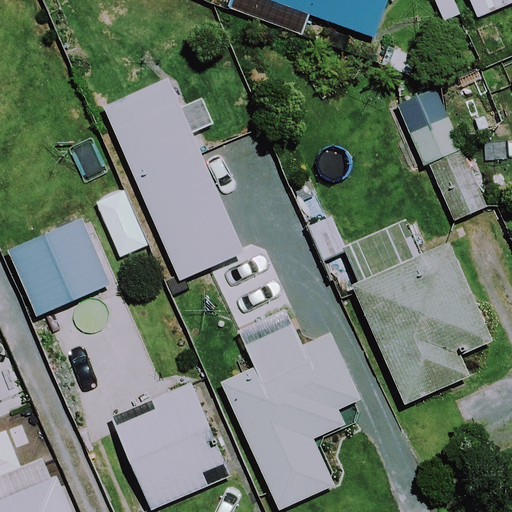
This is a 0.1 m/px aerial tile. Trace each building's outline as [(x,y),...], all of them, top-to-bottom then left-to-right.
[(259,0),(386,44),(401,0),(259,0)] [(511,0),(469,0),(479,21),(511,7),(511,0)] [(201,141),(221,132),(204,95),(184,104),(174,82),(108,112),(184,284),(251,254),(201,141)] [(492,211),(449,120),(414,136),(457,227),(492,211)] [(426,261),(412,227),(349,253),(335,218),(311,228),(328,267),(344,260),(406,411),(477,382),(467,358),(497,346),(457,248),(426,261)] [(114,286),(86,222),(13,254),(40,318),(114,286)] [(313,440),(373,412),(337,335),(307,349),(291,315),(243,338),(258,369),(224,386),(283,511),(335,487),(313,440)] [(197,387),(155,406),(157,412),(118,429),(154,511),(236,477),(197,387)] [(54,481),(24,408),(0,418),(0,487),(6,502),(0,505),(0,511),(75,511),(61,478),(54,481)]
